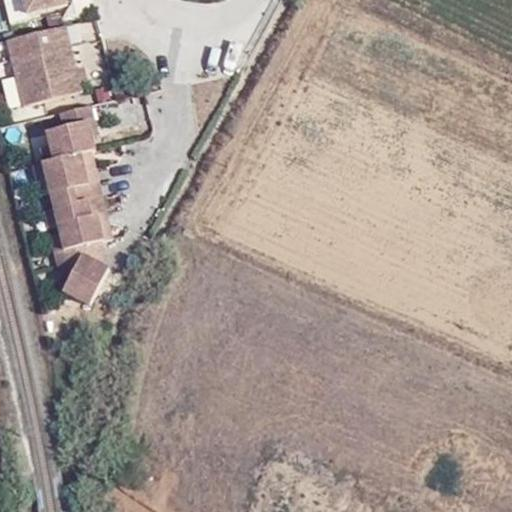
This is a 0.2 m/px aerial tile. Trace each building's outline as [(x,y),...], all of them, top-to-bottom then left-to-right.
[(22,0),(14,0),(10,2),(16,20),(28,16),(22,0)] [(24,0),(29,18),(70,8),(67,0),(24,0)] [(67,29),(9,43),(24,110),(83,96),(67,29)] [(4,82),(10,109),(22,107),(16,79),(4,82)] [(122,132),(150,129),(147,101),(119,103),(122,132)] [(102,142),(94,112),(62,119),(66,134),(49,138),(52,151),(56,166),(46,169),(45,169),(49,186),(56,214),(61,231),(63,240),(67,257),(57,259),(66,298),(93,312),(113,273),(110,272),(104,248),(116,245),(93,158),(99,157),(95,144),(102,142)] [(52,151),(42,154),(46,169),(56,166),(52,151)] [(35,171),(39,188),(49,186),(45,169),(35,171)] [(47,217),(51,234),(61,231),(56,214),(47,217)] [(63,240),(53,243),(57,259),(67,257),(63,240)]
